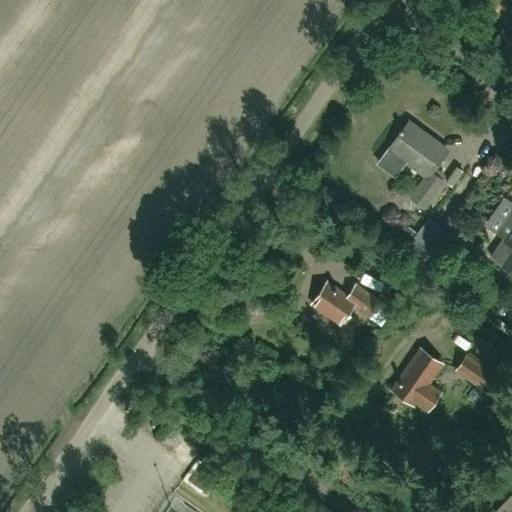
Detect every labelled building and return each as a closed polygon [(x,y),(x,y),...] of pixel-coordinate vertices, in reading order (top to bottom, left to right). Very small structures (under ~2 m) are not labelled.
[(442,179),(431,171),(448,149),(409,120),(403,129),(401,127),(398,130),(400,132),(389,147),(427,175),(411,196),(423,205),(442,179)] [(435,228),(459,200),(447,189),(423,217),(435,228)] [(504,236),(500,242),(491,256),(501,263),(511,270),(511,208),(510,211),(497,230),(504,236)] [(348,242),(336,233),(329,243),(341,252),(348,242)] [(353,303),(371,315),(380,302),(355,284),(347,296),(327,282),(313,302),(340,321),(353,303)] [(433,402),(440,392),(427,383),(441,362),(421,348),(392,389),(413,403),(420,393),(433,402)] [(480,384),(489,371),(466,355),(457,368),(480,384)] [(511,511),(511,490),(496,511),(497,511),(511,511)]
